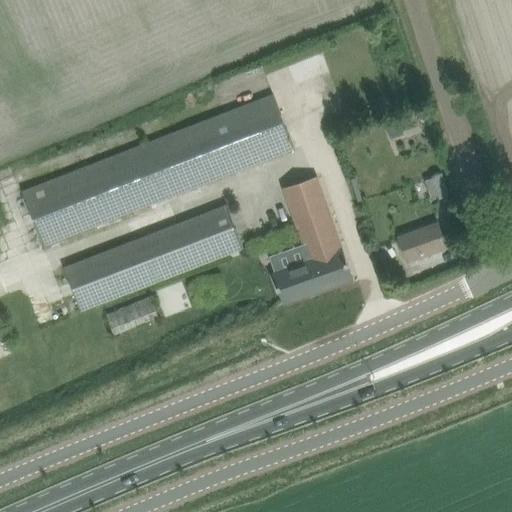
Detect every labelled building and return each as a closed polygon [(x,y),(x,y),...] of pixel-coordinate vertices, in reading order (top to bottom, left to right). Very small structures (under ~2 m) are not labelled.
[(22,190),(44,246),(294,150),(273,92),(22,190)] [(383,103),(360,112),(363,121),(386,112),(383,103)] [(425,176),(430,198),(447,195),(442,173),(425,176)] [(283,187),(308,259),(343,247),(317,175),(283,187)] [(226,202),(64,265),(82,310),(243,247),(226,202)] [(438,222),(399,236),(408,261),(447,247),(438,222)] [(308,259),(273,271),(278,284),(284,303),(354,279),(347,260),(343,247),(308,259)] [(107,314),(115,334),(159,316),(151,297),(107,314)]
